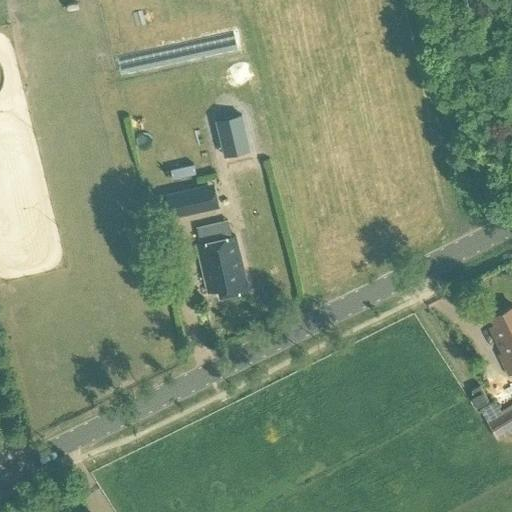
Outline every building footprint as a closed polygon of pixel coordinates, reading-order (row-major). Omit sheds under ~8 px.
[(250,149),(242,113),(215,120),(224,155),(250,149)] [(207,209),(201,185),(166,193),(171,217),(207,209)] [(235,235),(196,244),(208,292),(218,290),(219,296),(248,290),(235,235)] [(490,326),(502,352),(499,354),(509,374),(511,371),(511,305),(491,316),(495,324),(490,326)] [(471,389),(475,395),(473,397),(477,406),(488,400),(480,385),(471,389)] [(502,413),(495,417),(505,434),(511,430),(511,403),(500,411),(502,413)]
